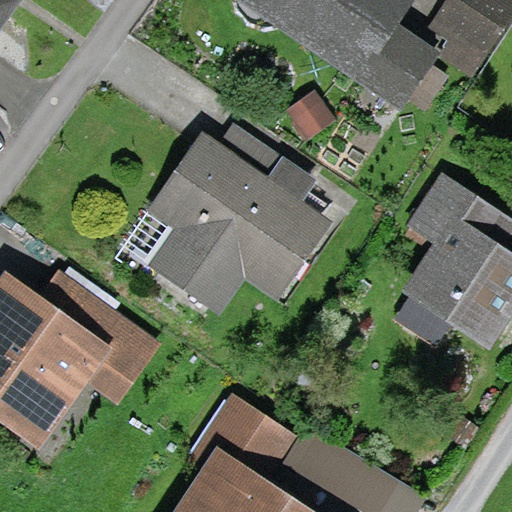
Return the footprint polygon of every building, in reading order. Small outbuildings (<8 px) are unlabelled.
[(0,0),(0,22),(10,8),(0,0)] [(279,0),(289,6),(281,17),(399,98),(436,44),(393,15),(403,0),(279,0)] [(511,4),(505,0),(449,0),(430,28),(451,42),(443,53),(473,73),(511,13),(511,4)] [(177,186),(205,205),(167,262),(218,297),(242,261),(276,285),(316,226),(293,210),(307,190),(276,169),(280,163),(232,130),(214,156),(203,148),(177,186)] [(454,316),(487,338),(511,300),(511,261),(482,242),(499,215),(442,178),(412,224),(444,244),(402,311),(404,323),(428,339),(440,337),(454,316)] [(38,316),(8,294),(0,305),(0,396),(38,424),(78,368),(114,395),(151,344),(63,281),(38,316)] [(197,511),(278,511),(250,493),(286,440),(235,406),(198,461),(221,476),(197,511)] [(410,511),(419,497),(318,435),(304,458),(391,511),(410,511)]
